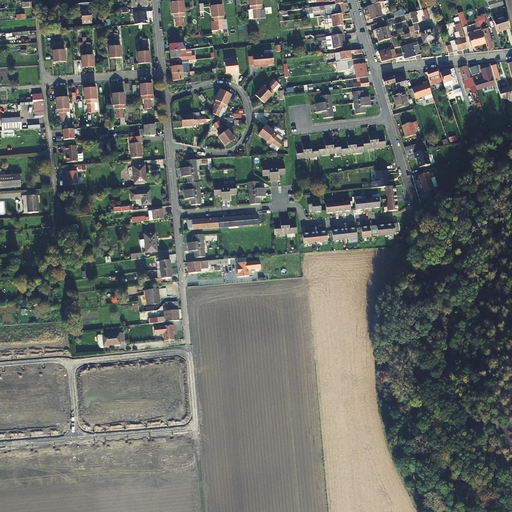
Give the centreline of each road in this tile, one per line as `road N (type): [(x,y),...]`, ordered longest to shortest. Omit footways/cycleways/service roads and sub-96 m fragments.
road 1 (residential): [(168,144),(228,151),(243,139),(248,118),(230,86),(165,101)]
road 2 (residential): [(43,81),(59,246)]
road 3 (residential): [(280,206),(298,207),(310,224),(416,213)]
road 4 (residential): [(373,70),(511,54)]
road 5 (residential): [(176,214),(188,347)]
road 6 (residential): [(76,438),(196,427)]
road 7 (residential): [(70,362),(189,355)]
